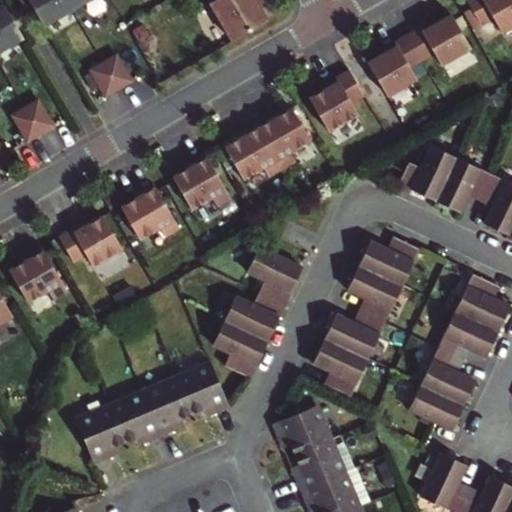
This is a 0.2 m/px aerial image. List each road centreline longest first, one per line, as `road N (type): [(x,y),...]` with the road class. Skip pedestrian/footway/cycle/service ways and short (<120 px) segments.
road 1 (residential): [(238,457),(251,413),(356,211),(390,208),(511,267)]
road 2 (residential): [(0,211),(326,21)]
road 3 (residential): [(138,511),(132,498),(238,457)]
road 4 (residential): [(511,356),(475,433),(511,450)]
